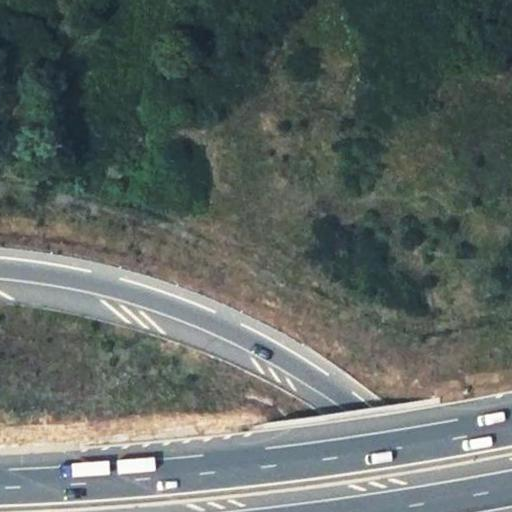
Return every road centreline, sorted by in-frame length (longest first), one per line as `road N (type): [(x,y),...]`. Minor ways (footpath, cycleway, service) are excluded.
road 1 (motorway): [(457,511),(350,404),(215,323),(139,295),(0,268)]
road 2 (motorway): [(511,427),(248,468),(0,487)]
road 3 (motorway): [(355,511),(511,481)]
